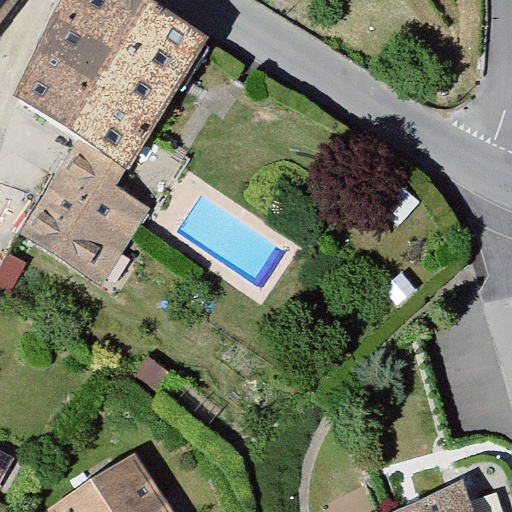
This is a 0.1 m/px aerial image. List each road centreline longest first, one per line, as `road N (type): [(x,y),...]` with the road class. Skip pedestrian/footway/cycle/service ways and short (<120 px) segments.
road 1 (tertiary): [(507,200),(435,170),(157,0)]
road 2 (residential): [(0,136),(76,0)]
